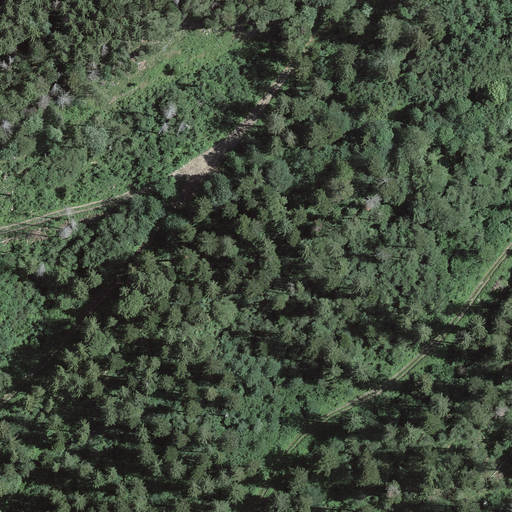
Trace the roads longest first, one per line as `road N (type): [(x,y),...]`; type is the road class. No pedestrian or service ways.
road 1 (track): [(0,408),(372,0)]
road 2 (track): [(252,511),(300,440),(408,371),(511,250)]
